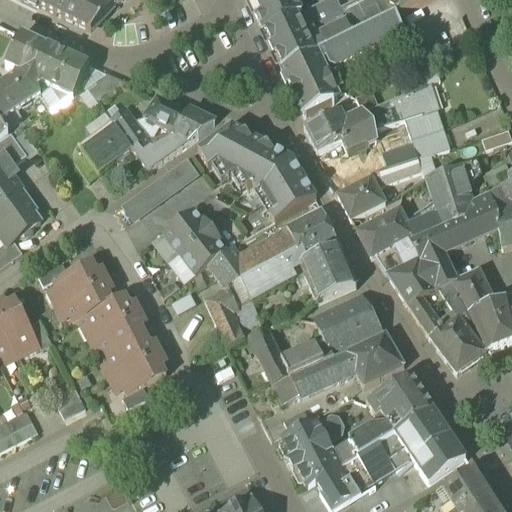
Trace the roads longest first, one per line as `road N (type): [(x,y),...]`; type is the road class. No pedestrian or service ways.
road 1 (residential): [(156,455),(214,426),(113,245),(87,226),(0,287)]
road 2 (residential): [(299,160),(450,408),(511,386)]
road 3 (residential): [(299,160),(0,13)]
road 4 (residential): [(224,0),(299,160)]
road 5 (residential): [(156,455),(77,436),(0,474)]
road 6 (residential): [(43,511),(156,455)]
